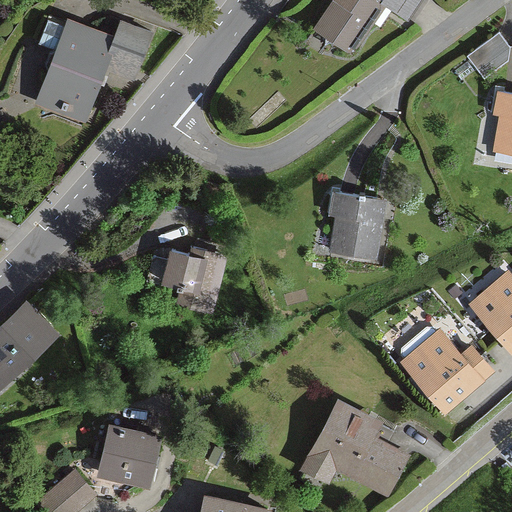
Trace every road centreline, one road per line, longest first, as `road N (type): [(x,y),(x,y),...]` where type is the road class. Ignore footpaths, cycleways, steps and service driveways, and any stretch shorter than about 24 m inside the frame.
road 1 (residential): [(166,111),(230,155),(264,155),(295,144),(492,0)]
road 2 (residential): [(0,288),(166,111)]
road 3 (residential): [(404,511),(511,419)]
road 4 (residential): [(166,111),(250,0)]
